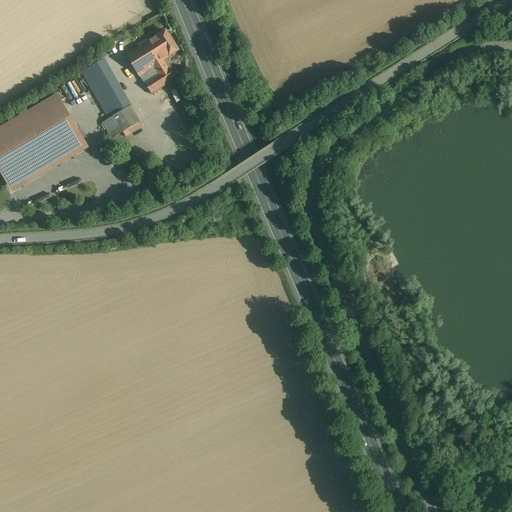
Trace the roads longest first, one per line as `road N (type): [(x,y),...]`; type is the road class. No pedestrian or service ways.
road 1 (primary): [(181,0),(399,511)]
road 2 (unclassified): [(288,141),(170,217),(113,235),(0,241)]
road 3 (unclassified): [(288,141),(511,0)]
